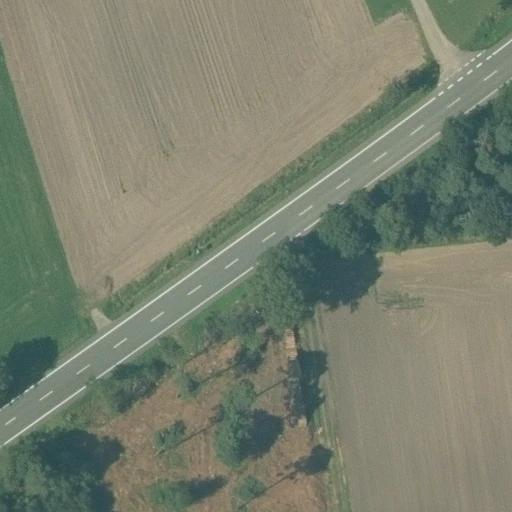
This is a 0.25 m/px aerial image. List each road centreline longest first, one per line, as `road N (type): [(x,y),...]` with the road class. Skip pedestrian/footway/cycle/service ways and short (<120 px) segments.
road 1 (secondary): [(464,95),(0,427)]
road 2 (track): [(292,216),(316,300),(341,511)]
